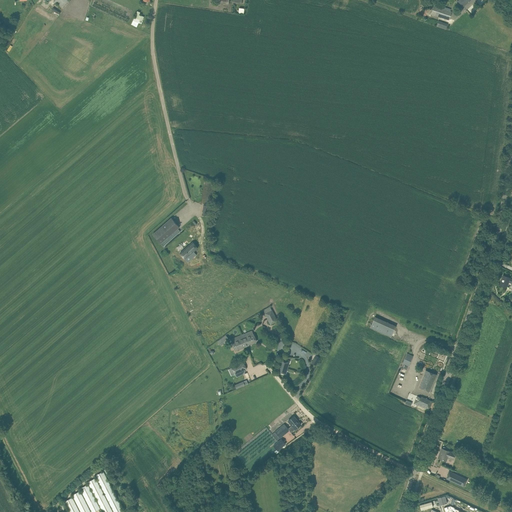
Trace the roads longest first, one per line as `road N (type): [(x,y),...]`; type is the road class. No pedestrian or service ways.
road 1 (tertiary): [(414,472),(497,235),(511,138)]
road 2 (unclassified): [(206,243),(161,103),(156,0)]
road 3 (unclassified): [(414,472),(319,426),(270,369)]
